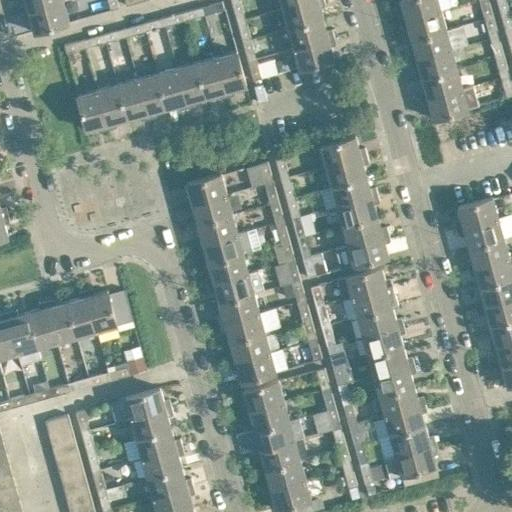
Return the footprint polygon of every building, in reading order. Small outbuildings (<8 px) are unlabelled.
[(63,2),(62,0),(25,0),(27,4),(21,5),(23,13),(63,2)] [(118,8),(115,0),(106,0),(109,10),(118,8)] [(245,19),(239,0),(235,0),(231,1),(237,22),(245,19)] [(280,0),(283,8),(311,0),(280,0)] [(325,3),(324,0),(311,0),(283,8),(288,27),(323,17),(320,5),(325,3)] [(441,9),(438,0),(401,0),(404,11),(398,12),(400,20),(441,9)] [(493,16),(488,0),(479,0),(484,18),(493,16)] [(509,11),(505,0),(496,0),(501,13),(509,11)] [(224,9),(221,1),(202,6),(204,15),(224,9)] [(69,22),(63,2),(23,13),(25,20),(31,18),(34,32),(69,22)] [(185,20),(204,15),(202,6),(182,11),(185,20)] [(447,29),(441,9),(400,20),(402,27),(408,25),(411,38),(447,29)] [(165,26),(185,20),(182,11),(162,17),(165,26)] [(511,30),(511,21),(509,11),(501,13),(506,33),(511,30)] [(498,36),(493,16),(484,18),(490,38),(498,36)] [(145,31),(165,26),(162,17),(143,22),(145,31)] [(323,17),(288,27),(294,47),(334,36),(332,28),(327,30),(323,17)] [(250,38),(245,19),(237,22),(242,40),(250,38)] [(125,37),(145,31),(143,22),(122,28),(125,37)] [(105,42),(125,37),(122,28),(103,33),(105,42)] [(452,48),(447,29),(411,38),(415,51),(410,52),(412,59),(452,48)] [(86,47),(105,42),(103,33),(84,39),(86,47)] [(336,43),(334,36),(294,47),(300,67),(334,58),(331,44),(336,43)] [(503,55),(498,36),(490,38),(495,57),(503,55)] [(256,58),(250,38),(242,40),(248,61),(256,58)] [(66,53),(86,47),(84,39),(64,44),(66,53)] [(457,68),(452,48),(412,59),(413,66),(419,65),(422,78),(457,68)] [(247,85),(237,50),(216,56),(227,96),(234,94),(233,88),(247,85)] [(509,74),(503,55),(495,57),(501,77),(509,74)] [(227,96),(216,56),(196,61),(206,96),(219,92),(220,98),(227,96)] [(257,63),(256,58),(248,61),(253,81),(262,78),(257,63)] [(273,59),(257,63),(262,78),(277,74),(273,59)] [(206,96),(196,61),(176,67),(187,107),(195,105),(194,99),(206,96)] [(187,107),(176,67),(157,72),(166,107),(179,103),(181,109),(187,107)] [(463,88),(457,68),(422,78),(426,90),(420,91),(422,99),(463,88)] [(166,107),(157,72),(137,78),(148,118),(156,116),(154,110),(166,107)] [(511,95),(511,85),(509,74),(501,77),(506,97),(511,95)] [(148,118),(137,78),(117,83),(127,118),(139,114),(141,120),(148,118)] [(127,118),(117,83),(97,89),(109,129),(116,127),(115,121),(127,118)] [(468,109),(463,88),(422,99),(424,106),(430,105),(433,118),(468,109)] [(109,129),(97,89),(77,94),(87,129),(100,125),(102,131),(109,129)] [(359,149),(355,135),(321,145),(327,165),(367,154),(365,147),(359,149)] [(369,161),(367,154),(327,165),(333,185),(367,176),(363,163),(369,161)] [(289,176),(284,156),(275,159),(281,178),(289,176)] [(273,180),(268,161),(259,163),(265,183),(273,180)] [(227,193),(222,174),(221,172),(187,182),(190,195),(185,196),(187,204),(227,193)] [(295,195),(289,176),(281,178),(286,198),(295,195)] [(370,188),(367,176),(333,185),(338,205),(378,194),(376,186),(370,188)] [(279,200),(273,180),(265,183),(270,202),(279,200)] [(234,191),(227,193),(187,204),(189,211),(194,210),(198,222),(232,213),(239,211),(234,191)] [(380,201),(378,194),(338,205),(343,224),(378,215),(374,203),(380,201)] [(300,215),(295,195),(286,198),(291,218),(300,215)] [(498,217),(493,198),(492,196),(458,206),(462,219),(456,221),(458,228),(498,217)] [(284,219),(279,200),(270,202),(275,222),(284,219)] [(0,208),(0,207),(0,216),(8,214),(6,206),(0,208)] [(238,233),(232,213),(198,222),(201,234),(195,236),(198,243),(238,233)] [(10,221),(8,214),(0,216),(0,237),(8,236),(4,223),(10,221)] [(306,234),(300,215),(291,218),(297,237),(306,234)] [(381,228),(378,215),(343,224),(349,244),(389,233),(387,226),(381,228)] [(504,236),(498,217),(458,228),(460,235),(465,233),(469,246),(504,236)] [(289,239),(284,219),(275,222),(281,242),(289,239)] [(252,250),(247,230),(238,233),(198,243),(199,250),(205,248),(209,262),(243,252),(252,250)] [(391,240),(389,233),(349,244),(354,264),(389,255),(385,241),(391,240)] [(311,254),(306,234),(297,237),(302,257),(311,254)] [(509,256),(504,236),(469,246),(472,259),(467,260),(469,267),(509,256)] [(295,259),(289,239),(281,242),(286,261),(295,259)] [(249,272),(243,252),(209,262),(212,274),(206,275),(209,283),(249,272)] [(327,271),(324,259),(313,262),(311,254),(302,257),(308,276),(327,271)] [(511,276),(511,266),(509,256),(469,267),(471,274),(476,273),(480,285),(511,276)] [(300,279),(295,259),(286,261),(292,281),(300,279)] [(385,279),(381,265),(337,277),(343,298),(352,296),(393,285),(390,277),(385,279)] [(254,291),(249,272),(209,283),(210,290),(216,288),(219,301),(254,291)] [(511,297),(511,276),(480,285),(483,298),(478,299),(480,307),(511,297)] [(306,298),(300,279),(292,281),(297,300),(306,298)] [(319,284),(310,286),(316,306),(325,303),(319,284)] [(398,305),(395,292),(393,285),(352,296),(358,316),(393,306),(398,305)] [(117,324),(109,293),(108,289),(94,293),(92,287),(85,289),(97,330),(117,324)] [(124,288),(109,293),(117,324),(133,319),(124,288)] [(97,330),(85,289),(78,291),(79,297),(67,300),(77,335),(97,330)] [(259,311),(254,291),(219,301),(223,313),(217,314),(219,322),(259,311)] [(511,318),(511,297),(480,307),(482,314),(487,312),(491,325),(511,318)] [(77,335),(67,300),(54,304),(53,298),(46,300),(57,341),(77,335)] [(311,317),(306,298),(297,300),(302,320),(311,317)] [(57,341),(46,300),(38,302),(40,308),(27,311),(37,346),(57,341)] [(330,323),(325,303),(316,306),(321,325),(330,323)] [(396,318),(393,306),(358,316),(363,336),(404,324),(401,316),(396,318)] [(37,346),(27,311),(15,315),(14,309),(7,311),(18,352),(37,346)] [(0,356),(18,352),(7,311),(0,313),(0,316),(1,319),(0,319),(0,356)] [(265,330),(259,311),(219,322),(221,329),(227,327),(230,340),(265,330)] [(317,338),(311,317),(302,320),(308,340),(317,338)] [(511,339),(511,318),(491,325),(494,337),(489,338),(491,346),(511,339)] [(336,343),(330,323),(321,325),(327,346),(336,343)] [(405,331),(404,324),(363,336),(368,355),(404,345),(400,333),(405,331)] [(270,350),(265,330),(230,340),(234,352),(228,354),(230,361),(270,350)] [(322,358),(317,338),(308,340),(313,360),(322,358)] [(511,361),(511,339),(491,346),(493,353),(498,351),(502,364),(511,361)] [(343,347),(337,348),(336,343),(327,346),(332,365),(347,361),(343,347)] [(407,357),(404,345),(368,355),(374,375),(414,363),(412,356),(407,357)] [(276,371),(270,350),(230,361),(232,369),(238,367),(241,380),(276,371)] [(143,356),(127,361),(128,366),(131,374),(147,370),(143,356)] [(352,381),(347,361),(332,365),(338,385),(346,382),(352,381)] [(511,383),(511,361),(502,364),(505,376),(500,378),(502,386),(511,383)] [(416,370),(414,363),(374,375),(379,395),(414,385),(411,372),(416,370)] [(110,380),(131,374),(128,366),(108,371),(110,380)] [(330,386),(325,367),(316,369),(322,389),(330,386)] [(91,385),(110,380),(108,371),(89,377),(91,385)] [(71,391),(91,385),(89,377),(69,383),(71,391)] [(284,399),(278,378),(244,388),(248,401),(242,403),(244,410),(284,399)] [(355,384),(348,386),(346,382),(338,385),(343,404),(352,402),(359,400),(355,384)] [(52,396),(71,391),(69,383),(50,388),(52,396)] [(418,397),(414,385),(379,395),(385,414),(425,403),(423,395),(418,397)] [(164,400),(160,386),(126,396),(127,401),(115,404),(113,409),(115,418),(120,421),(131,417),(172,406),(170,398),(164,400)] [(335,406),(330,386),(322,389),(327,408),(335,406)] [(32,402),(52,396),(50,388),(30,393),(32,402)] [(0,410),(12,407),(10,399),(8,393),(0,394),(0,410)] [(12,407),(32,402),(30,393),(10,399),(12,407)] [(289,419),(284,399),(244,410),(246,418),(252,416),(255,428),(289,419)] [(357,421),(352,402),(343,404),(349,424),(357,421)] [(427,410),(425,403),(385,414),(390,434),(425,424),(422,411),(427,410)] [(174,413),(172,406),(131,417),(137,436),(172,427),(168,414),(174,413)] [(341,426),(335,406),(327,408),(333,429),(341,426)] [(85,409),(76,411),(81,431),(90,429),(85,409)] [(45,420),(49,433),(72,426),(69,413),(45,420)] [(295,439),(289,419),(255,428),(258,440),(252,442),(254,450),(295,439)] [(369,439),(365,424),(359,426),(357,421),(349,424),(354,443),(369,439)] [(429,436),(425,424),(390,434),(396,453),(436,442),(434,434),(429,436)] [(75,438),(72,426),(49,433),(52,445),(75,438)] [(346,446),(341,426),(333,429),(338,448),(346,446)] [(175,440),(172,427),(137,436),(142,457),(183,446),(181,438),(175,440)] [(383,427),(369,429),(372,448),(386,446),(383,427)] [(95,448),(90,429),(81,431),(87,451),(95,448)] [(79,451),(75,438),(52,445),(56,457),(79,451)] [(300,459),(295,439),(254,450),(256,457),(262,455),(266,468),(300,459)] [(366,455),(372,453),(369,439),(354,443),(359,463),(368,460),(366,455)] [(436,442),(396,453),(384,456),(390,477),(436,464),(432,450),(438,449),(436,442)] [(185,452),(183,446),(142,457),(148,476),(183,467),(179,453),(185,452)] [(352,465),(346,446),(338,448),(343,468),(352,465)] [(127,469),(139,464),(132,447),(120,452),(127,469)] [(101,468),(95,448),(87,451),(92,470),(101,468)] [(82,463),(79,451),(56,457),(59,469),(82,463)] [(0,471),(11,469),(7,457),(0,458),(0,471)] [(305,478),(300,459),(266,468),(269,480),(263,482),(265,489),(305,478)] [(374,481),(368,460),(359,463),(365,483),(374,481)] [(85,475),(82,463),(59,469),(62,481),(85,475)] [(357,485),(352,465),(343,468),(349,487),(357,485)] [(186,479),(183,467),(148,476),(153,496),(194,485),(192,477),(186,479)] [(106,488),(101,468),(92,470),(97,490),(106,488)] [(0,484),(14,481),(11,469),(0,471),(0,484)] [(89,487),(85,475),(62,481),(66,493),(89,487)] [(311,499),(305,478),(265,489),(267,496),(273,495),(277,508),(311,499)] [(0,497),(17,493),(14,481),(0,484),(0,497)] [(196,492),(194,485),(153,496),(157,511),(172,511),(194,506),(190,493),(196,492)] [(92,499),(89,487),(66,493),(69,505),(92,499)] [(112,508),(106,488),(97,490),(103,510),(112,508)] [(0,510),(21,505),(17,493),(0,497),(0,510)] [(95,511),(92,499),(69,505),(70,511),(95,511)]
